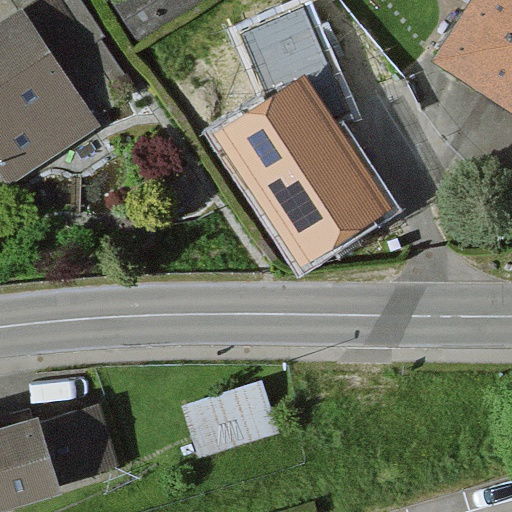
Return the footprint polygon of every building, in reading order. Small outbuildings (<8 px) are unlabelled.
[(6,0),(18,15),(0,27),(0,168),(12,185),(139,98),(70,0),(6,0)] [(511,0),(477,0),(439,58),(511,106),(511,0)] [(387,211),(304,82),(290,92),(272,64),(211,103),(229,130),(214,139),(297,269),(387,211)] [(186,397),(203,449),(280,424),(262,372),(186,397)] [(116,474),(96,411),(44,428),(40,418),(0,431),(0,511),(6,511),(62,494),(61,492),(116,474)]
